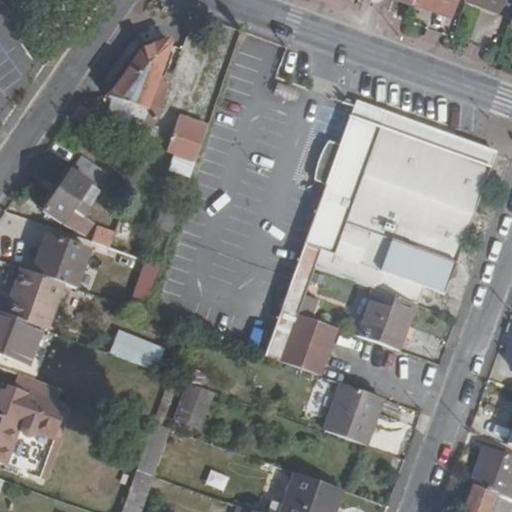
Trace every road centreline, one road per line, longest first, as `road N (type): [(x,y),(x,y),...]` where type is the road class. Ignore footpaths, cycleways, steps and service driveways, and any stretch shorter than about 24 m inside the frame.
road 1 (tertiary): [(225,0),(511,102)]
road 2 (residential): [(511,240),(415,511)]
road 3 (residential): [(118,0),(0,173)]
